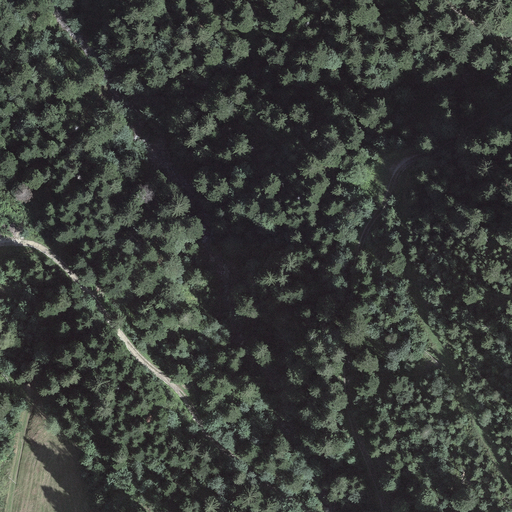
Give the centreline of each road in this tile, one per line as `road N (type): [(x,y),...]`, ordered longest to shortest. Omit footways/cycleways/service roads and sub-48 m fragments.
road 1 (track): [(511,101),(398,170),(356,257),(346,388),(380,511)]
road 2 (track): [(305,511),(219,445),(179,386),(147,364),(56,258),(29,242),(1,243)]
road 3 (track): [(0,290),(31,300),(59,349),(26,419),(7,511)]
